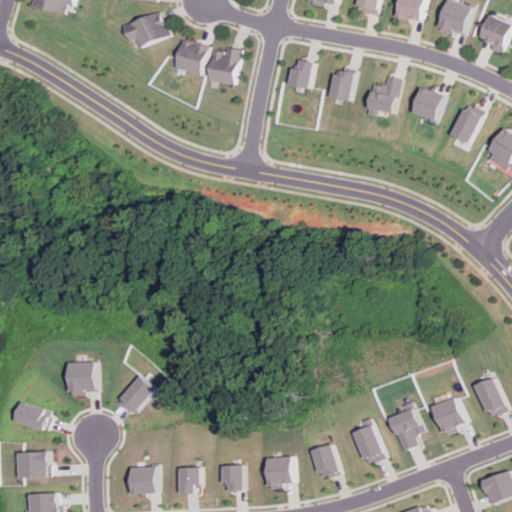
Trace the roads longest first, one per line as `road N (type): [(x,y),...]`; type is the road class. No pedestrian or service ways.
road 1 (residential): [(0,47),(172,153),(403,204),(459,232),(511,278)]
road 2 (residential): [(511,442),(312,511),(101,435)]
road 3 (residential): [(202,2),(255,24),(423,55),(511,92)]
road 4 (residential): [(241,171),(275,0)]
